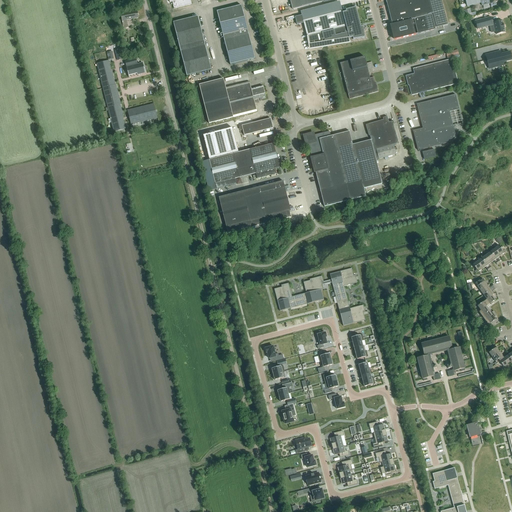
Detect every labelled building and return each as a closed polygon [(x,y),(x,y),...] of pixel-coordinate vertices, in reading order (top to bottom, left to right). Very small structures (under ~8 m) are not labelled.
[(169,0),(170,3),(172,2),(174,9),(191,4),(190,0),(169,0)] [(289,0),(292,9),(328,0),(289,0)] [(385,0),(392,25),(391,25),(395,40),(435,29),(435,28),(448,25),(441,0),(385,0)] [(361,27),(356,7),(345,10),(346,12),(342,13),(340,5),(302,15),(295,17),(297,25),(304,23),(310,49),(314,48),(314,47),(318,47),(322,46),(326,45),(330,44),(338,42),(337,42),(353,38),(353,39),(365,37),(363,30),(366,30),(366,29),(363,30),(363,27),(361,27)] [(230,65),(254,59),(241,6),(217,12),(230,65)] [(120,14),(123,29),(128,28),(127,20),(138,18),(137,11),(120,14)] [(186,76),(211,70),(197,16),(173,22),(186,76)] [(491,17),(475,21),(477,29),(494,25),(496,35),(505,32),(504,29),(503,24),(502,24),(502,20),(496,22),(496,20),(492,21),(491,17)] [(447,51),(447,58),(459,57),(459,50),(447,51)] [(510,52),(501,54),(500,51),(485,55),(488,66),(493,65),(493,68),(504,65),(503,62),(511,60),(510,52)] [(364,57),(350,61),(340,63),(348,95),(349,99),(379,92),(376,82),(375,82),(374,77),(370,78),(367,69),(373,67),(372,62),(366,64),(364,57)] [(408,83),(411,95),(458,84),(452,59),(413,69),(414,74),(405,76),(407,83),(408,83)] [(97,66),(103,89),(103,88),(108,107),(107,107),(113,129),(113,128),(121,126),(121,127),(125,126),(123,120),(123,118),(120,104),(121,104),(119,99),(119,97),(116,85),(115,85),(112,72),(111,72),(111,70),(109,63),(106,64),(106,65),(98,67),(97,66)] [(128,66),(126,67),(129,78),(129,77),(129,75),(137,73),(137,75),(145,73),(142,63),(137,64),(128,66)] [(251,90),(249,82),(225,88),(223,79),(198,85),(208,124),(257,112),(254,102),(266,99),(263,87),(251,90)] [(448,127),(444,113),(459,109),(455,95),(417,104),(420,119),(421,119),(422,121),(421,122),(424,133),(414,135),(418,151),(450,142),(455,134),(453,126),(448,127)] [(131,118),(129,118),(131,125),(157,118),(154,104),(129,110),(131,118)] [(371,140),(352,145),(355,157),(356,157),(358,163),(357,163),(363,189),(382,184),(376,160),(379,159),(396,154),(393,144),(398,143),(393,124),(394,123),(393,121),(389,123),(387,117),(383,118),(384,121),(367,126),(371,140)] [(244,136),(273,129),(270,119),(241,126),(244,136)] [(209,160),(202,162),(209,191),(216,189),(226,187),(230,187),(230,186),(236,184),(235,179),(239,178),(255,174),(257,179),(276,174),(275,169),(279,168),(273,144),(249,150),(238,153),(231,129),(203,136),(209,160)] [(356,157),(355,157),(349,132),(350,132),(330,136),(329,132),(313,136),(312,134),(306,136),(307,140),(305,141),(306,144),(308,143),(312,159),(324,207),(365,197),(357,163),(358,163),(356,157)] [(434,149),(422,152),(424,160),(436,156),(434,149)] [(283,181),(251,189),(258,220),(289,212),(290,212),(283,181)] [(226,228),(258,220),(251,189),(218,197),(226,228)] [(258,220),(226,228),(227,234),(290,218),(289,212),(258,220)] [(495,249),(500,256),(506,252),(503,247),(501,248),(499,246),(495,249)] [(490,252),(496,259),(500,256),(495,249),(490,252)] [(491,263),(496,259),(490,252),(486,255),(491,263)] [(486,255),(481,259),(487,266),(491,263),(486,255)] [(482,269),(487,266),(481,259),(477,262),(482,269)] [(476,274),(482,269),(477,262),(473,265),(476,270),(474,271),(476,274)] [(279,288),(274,289),(280,311),(285,310),(290,309),(290,307),(295,306),(295,307),(302,306),(302,304),(307,303),(307,304),(318,301),(318,302),(318,301),(324,300),(321,290),(323,289),(322,285),(332,282),(334,291),(335,290),(337,295),(335,296),(335,297),(335,298),(336,298),(337,303),(342,321),(341,321),(342,321),(343,326),(365,320),(364,315),(362,315),(361,313),(365,312),(363,305),(350,309),(344,286),(357,283),(355,276),(352,276),(351,274),(353,274),(352,268),(329,274),(331,280),(323,282),(322,276),(309,279),(310,281),(303,282),(306,293),(292,297),(288,284),(281,285),(282,289),(280,290),(279,288)] [(480,291),(487,285),(483,279),(480,281),(479,280),(475,283),(477,286),(480,291)] [(487,285),(480,291),(483,295),(491,290),(487,285)] [(491,290),(483,295),(486,299),(494,294),(491,290)] [(484,301),(488,305),(495,300),(493,298),(495,296),(494,294),(486,299),(484,301)] [(478,312),(486,307),(488,305),(484,301),(477,306),(479,308),(477,310),(478,312)] [(489,311),(486,307),(478,312),(482,316),(489,311)] [(485,321),(492,316),(489,311),(482,316),(485,321)] [(492,316),(485,321),(488,325),(490,324),(491,323),(493,322),(495,320),(492,316)] [(320,345),(317,346),(318,349),(324,347),(323,345),(327,343),(325,337),(326,337),(325,333),(317,335),(320,345)] [(362,335),(351,338),(353,343),(361,341),(364,340),(362,335)] [(427,355),(417,358),(422,379),(433,377),(434,381),(441,379),(439,374),(434,375),(432,369),(436,368),(435,364),(432,365),(429,355),(447,350),(450,364),(447,365),(448,368),(451,367),(452,371),(447,372),(449,377),(455,375),(454,371),(465,369),(459,347),(449,350),(449,348),(452,347),(449,337),(421,344),(423,354),(426,354),(427,355)] [(489,353),(492,357),(499,352),(495,345),(492,347),(494,349),(489,353)] [(273,347),(265,349),(266,354),(267,354),(269,360),(273,359),(274,363),(283,360),(282,356),(278,357),(278,355),(275,355),(273,347)] [(365,351),(355,354),(357,359),(368,357),(366,351),(365,351)] [(499,352),(492,357),(495,361),(498,360),(502,356),(499,352)] [(329,354),(318,357),(319,362),(320,362),(331,359),(329,354)] [(498,360),(499,362),(503,367),(510,362),(511,360),(508,355),(504,358),(502,356),(498,360)] [(331,359),(320,362),(322,368),(332,365),(331,359)] [(367,363),(358,365),(360,371),(368,368),(367,363)] [(283,366),(271,369),(273,374),(283,372),(284,371),(283,366)] [(368,368),(360,371),(361,376),(370,374),(371,374),(370,368),(368,368)] [(283,372),(273,374),(274,380),(285,377),(283,372)] [(329,374),(323,376),(325,384),(336,381),(335,375),(329,377),(329,374)] [(371,379),(363,381),(364,387),(375,384),(373,378),(371,379)] [(336,381),(325,384),(326,390),(324,391),(325,394),(332,392),(331,389),(338,387),(336,381)] [(283,389),(277,390),(279,396),(288,394),(290,393),(289,388),(292,387),(291,383),(282,385),(283,389)] [(288,394),(279,396),(280,402),(289,400),(288,394)] [(337,409),(344,407),(343,403),(342,403),(341,397),(337,398),(336,394),(328,396),(329,400),(334,399),(337,409)] [(287,410),(282,411),(283,415),(282,416),(283,420),(284,420),(285,424),(293,422),(291,413),(295,412),(293,404),(286,406),(287,410)] [(355,412),(352,413),(351,410),(349,410),(350,416),(361,413),(359,404),(353,405),(355,412)] [(377,422),(369,424),(370,429),(373,428),(374,433),(385,430),(383,424),(378,426),(377,422)] [(482,445),(483,445),(480,436),(479,428),(477,422),(477,423),(467,425),(473,447),(479,445),(482,444),(482,445)] [(374,433),(373,433),(374,439),(386,435),(385,430),(374,433)] [(342,431),(334,434),(335,437),(330,438),(331,444),(342,441),(340,436),(343,436),(342,431)] [(386,435),(374,439),(376,444),(373,444),(374,449),(384,446),(383,442),(387,441),(386,435)] [(297,450),(290,452),(291,455),(302,452),(308,450),(308,447),(311,446),(309,439),(303,440),(302,439),(295,441),(297,450)] [(342,441),(331,444),(333,449),(343,447),(343,446),(342,441)] [(343,447),(333,449),(334,455),(339,454),(340,458),(349,455),(347,451),(346,452),(344,446),(343,446),(343,447)] [(385,451),(375,454),(376,458),(378,458),(380,463),(382,462),(392,459),(391,454),(386,455),(385,451)] [(306,454),(300,455),(301,460),(305,459),(307,468),(316,466),(315,461),(314,461),(312,455),(307,457),(306,454)] [(392,459),(382,462),(383,467),(383,468),(394,465),(392,459)] [(351,460),(342,463),(342,466),(338,468),(339,473),(349,471),(350,471),(352,470),(350,465),(352,464),(351,460)] [(383,467),(380,468),(382,474),(385,473),(386,477),(391,475),(390,472),(395,470),(394,465),(383,468),(383,467)] [(454,468),(432,474),(434,479),(436,479),(436,481),(432,482),(434,489),(448,486),(454,508),(440,511),(465,511),(464,504),(462,504),(461,499),(462,498),(462,497),(462,496),(462,497),(460,491),(461,491),(460,491),(458,483),(457,484),(455,479),(457,479),(456,474),(456,473),(454,468)] [(349,471),(339,473),(340,479),(351,476),(350,471),(349,471)] [(311,475),(305,476),(308,485),(320,482),(318,473),(313,474),(313,473),(313,474),(311,475),(311,474),(310,474),(311,475)] [(351,476),(340,479),(342,484),(347,483),(348,487),(357,484),(356,480),(353,481),(352,475),(351,476)] [(312,491),(309,492),(311,498),(313,497),(313,501),(314,500),(315,502),(320,500),(320,499),(323,498),(321,489),(312,491)]
